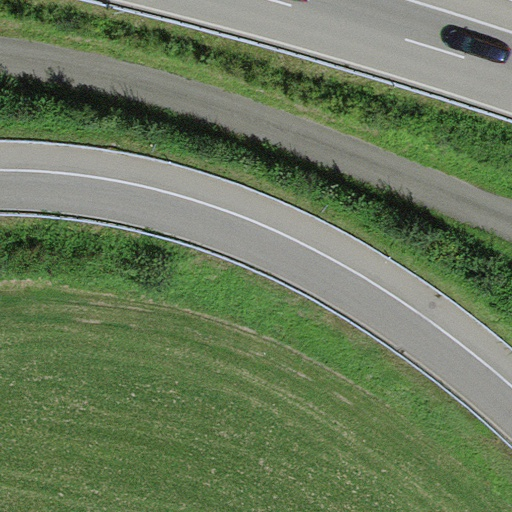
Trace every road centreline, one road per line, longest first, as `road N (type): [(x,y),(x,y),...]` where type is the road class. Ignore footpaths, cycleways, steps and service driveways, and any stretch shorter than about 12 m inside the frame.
road 1 (motorway): [(511,413),(406,329),(294,262),(135,205),(0,190)]
road 2 (track): [(0,56),(104,73),(223,107),(511,224)]
road 3 (motorway): [(511,73),(272,0)]
